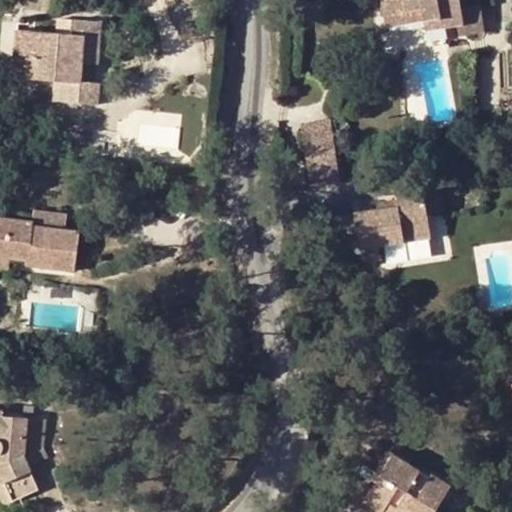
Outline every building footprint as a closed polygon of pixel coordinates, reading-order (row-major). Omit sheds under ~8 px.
[(380,0),(383,15),(423,5),(426,18),(443,15),(445,26),(464,22),(466,33),(488,28),(490,42),(504,39),(499,14),(486,17),(482,0),(380,0)] [(423,5),(383,15),(386,27),(426,18),(423,5)] [(76,36),(78,18),(63,17),(62,34),(76,36)] [(76,36),(62,34),(23,30),(20,58),(33,59),(31,78),(57,81),(55,102),(100,107),(103,84),(82,82),(84,65),(100,67),(105,21),(78,18),(76,36)] [(20,58),(23,30),(9,29),(6,56),(20,58)] [(301,122),(306,158),(337,153),(332,117),(301,122)] [(306,158),(310,186),(342,182),(337,153),(306,158)] [(428,194),(432,214),(450,211),(447,191),(428,193),(428,194)] [(402,208),(360,215),(366,251),(436,239),(432,214),(428,194),(428,193),(400,198),(402,208)] [(71,233),(72,215),(39,211),(38,224),(0,219),(0,258),(16,260),(32,261),(32,268),(80,273),(84,234),(71,233)] [(0,272),(15,274),(16,260),(0,258),(0,272)] [(0,440),(1,441),(0,448),(7,449),(6,467),(20,502),(46,490),(38,468),(34,459),(38,417),(17,415),(17,410),(0,408),(0,440)] [(38,468),(57,460),(58,418),(38,417),(34,459),(38,468)] [(384,456),(370,479),(377,483),(365,502),(381,511),(427,511),(443,487),(425,476),(422,480),(384,456)] [(0,470),(0,484),(10,507),(20,502),(6,467),(0,470)]
